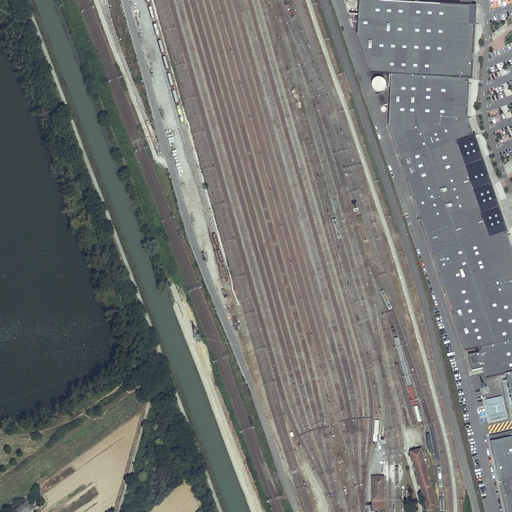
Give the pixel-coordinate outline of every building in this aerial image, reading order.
[(461,4),(392,0),(360,0),(359,34),(372,73),(392,74),(390,126),(400,155),(409,182),(421,217),(433,252),(445,287),(466,351),(480,348),(482,358),(487,378),(509,373),(511,372),(511,245),(507,231),(509,231),(497,194),(485,160),(476,134),(475,134),(468,116),(470,78),(474,78),(478,4),(472,4),(461,4)] [(377,95),(381,106),(387,103),(384,92),(377,95)] [(487,400),(492,421),(508,418),(503,396),(487,400)] [(511,511),(511,438),(492,443),(497,466),(501,487),(506,511),(511,511)] [(422,449),(411,451),(427,510),(438,507),(422,449)] [(372,476),(373,500),(385,500),(385,476),(372,476)] [(33,508),(28,501),(15,511),(29,511),(30,511),(33,508)]
